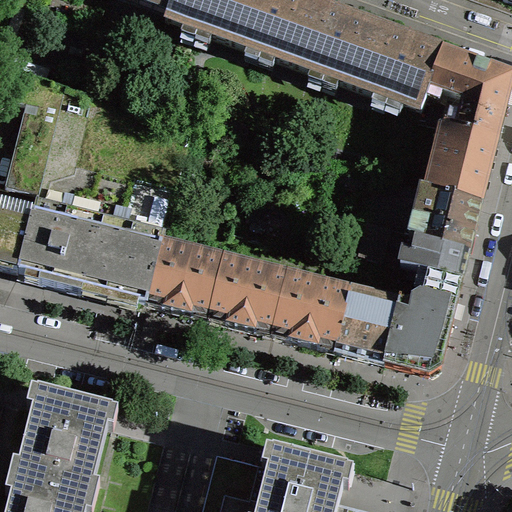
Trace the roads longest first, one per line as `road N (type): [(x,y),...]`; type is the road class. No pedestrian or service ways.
road 1 (residential): [(464,441),(0,325)]
road 2 (tertiary): [(464,441),(511,261)]
